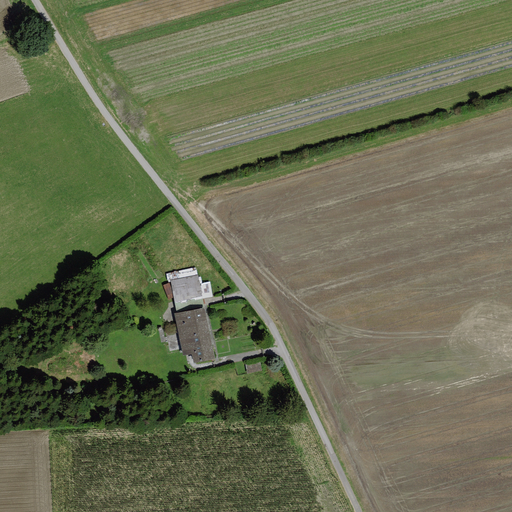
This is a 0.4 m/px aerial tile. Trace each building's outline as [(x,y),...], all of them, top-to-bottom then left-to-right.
[(168,283),(170,282),(170,280),(197,275),(196,267),(166,274),(168,283)] [(197,275),(170,280),(170,282),(172,289),(173,298),(176,314),(204,308),(202,299),(199,284),(197,275)] [(209,282),(200,284),(199,284),(202,299),(212,297),(209,282)] [(169,283),(163,285),(169,300),(173,298),(172,289),(169,283)] [(214,359),(204,308),(176,314),(174,314),(183,355),(192,354),(194,363),(214,359)] [(246,363),(249,373),(263,369),(260,359),(246,363)]
